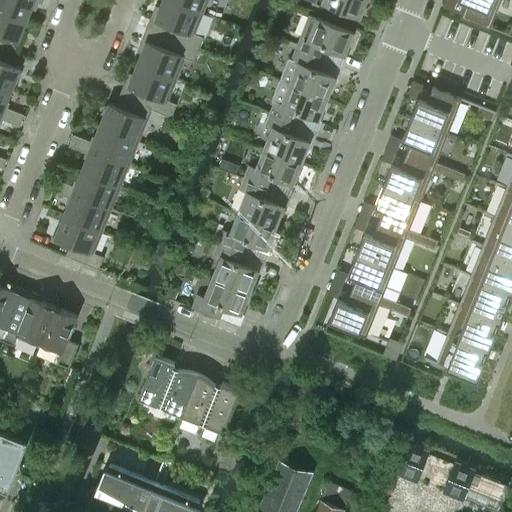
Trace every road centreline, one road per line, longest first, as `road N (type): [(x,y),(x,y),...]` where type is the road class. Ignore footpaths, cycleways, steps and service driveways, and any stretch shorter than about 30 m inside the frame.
road 1 (residential): [(269,341),(410,0)]
road 2 (residential): [(269,341),(236,344),(0,249)]
road 3 (residential): [(0,249),(69,66)]
